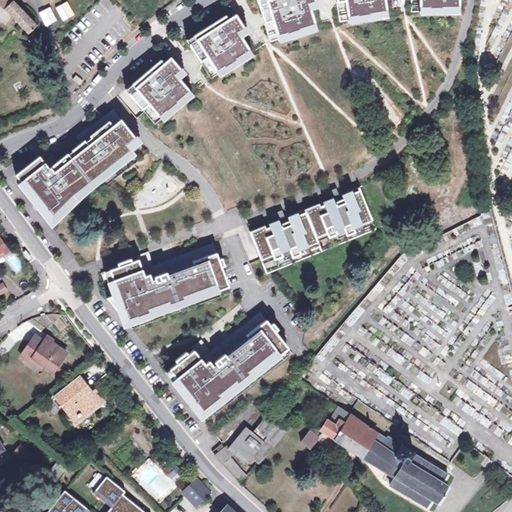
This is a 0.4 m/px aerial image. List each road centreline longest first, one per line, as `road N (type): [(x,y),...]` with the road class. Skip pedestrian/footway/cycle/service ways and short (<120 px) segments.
road 1 (unknown): [(194,453),(301,355),(400,242),(324,0)]
road 2 (residential): [(297,347),(247,282),(211,199),(104,87)]
road 3 (tertiary): [(251,511),(203,466),(65,290)]
road 4 (residential): [(104,87),(135,52),(210,0)]
road 5 (residential): [(0,149),(52,130),(104,87)]
